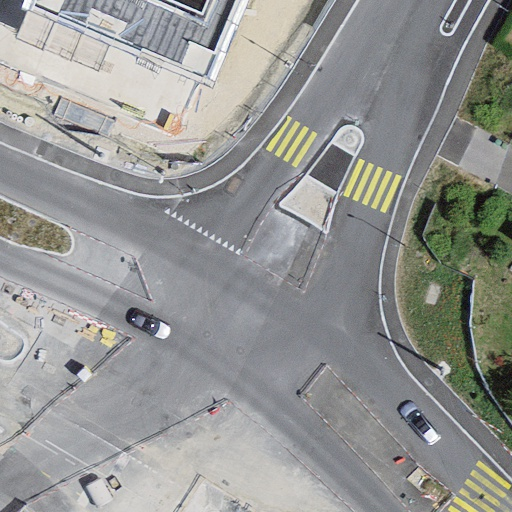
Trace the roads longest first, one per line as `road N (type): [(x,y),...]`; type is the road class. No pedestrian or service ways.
road 1 (residential): [(285,301),(339,159),(427,0)]
road 2 (primary): [(214,282),(94,211),(0,171)]
road 3 (primary): [(324,511),(356,443),(344,364),(285,301)]
road 4 (primary): [(214,282),(153,297),(104,336),(74,416)]
